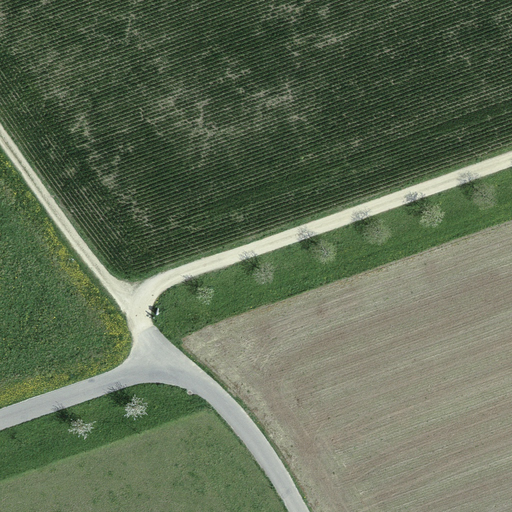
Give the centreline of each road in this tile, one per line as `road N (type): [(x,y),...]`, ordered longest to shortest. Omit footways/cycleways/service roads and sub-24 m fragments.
road 1 (track): [(511,155),(174,274),(137,309)]
road 2 (unclassified): [(300,511),(248,431),(209,389),(179,371),(126,376),(0,419)]
road 3 (track): [(164,368),(137,309),(0,133)]
